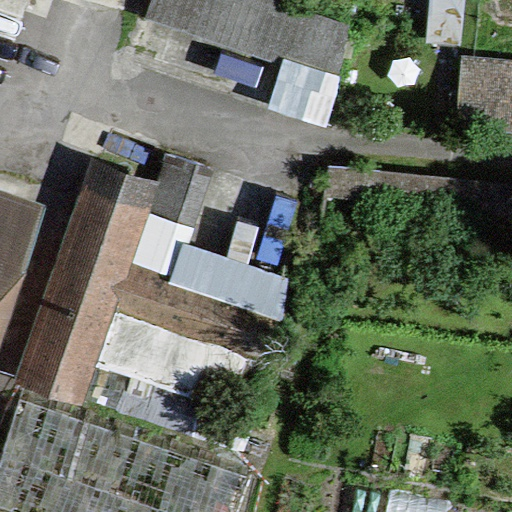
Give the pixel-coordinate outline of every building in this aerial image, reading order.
[(325,0),(157,0),(156,4),(341,64),(354,23),(322,12),(325,0)] [(511,61),(462,57),(457,108),(511,112),(511,61)] [(87,353),(139,202),(91,185),(71,242),(26,374),(74,391),(87,353)] [(0,294),(24,226),(24,225),(0,216),(0,294)] [(266,354),(281,311),(131,260),(117,303),(266,354)] [(74,391),(235,445),(247,408),(87,353),(74,391)] [(0,511),(2,511),(235,511),(252,464),(22,386),(0,445),(0,511)]
